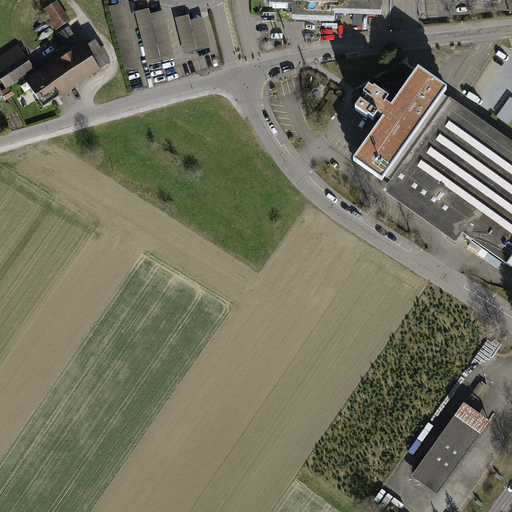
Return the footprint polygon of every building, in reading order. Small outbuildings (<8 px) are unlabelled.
[(336,16),(336,0),(270,0),(270,9),(293,10),(292,22),(336,23),(336,16)] [(336,0),(336,16),(388,18),(388,0),(336,0)] [(61,3),(46,13),(60,33),(75,23),(61,3)] [(110,9),(126,73),(139,70),(123,6),(110,9)] [(136,15),(149,67),(174,61),(163,14),(150,17),(149,12),(136,15)] [(176,21),(186,57),(211,50),(203,20),(191,23),(189,18),(176,21)] [(35,73),(24,80),(44,111),(112,66),(96,42),(86,49),(84,46),(37,76),(35,73)] [(0,81),(6,91),(34,73),(18,49),(0,60),(0,81)] [(511,270),(511,146),(442,97),(446,92),(418,72),(391,110),(385,106),(389,101),(374,90),(373,92),(368,89),(363,97),(355,91),(351,97),(361,104),(355,112),(367,120),(368,118),(374,123),(378,117),(384,121),(354,163),(386,186),(381,193),(453,244),(460,234),(511,270)] [(9,90),(2,94),(7,103),(11,100),(14,98),(9,90)] [(511,99),(498,118),(509,126),(511,121),(511,99)] [(464,403),(411,477),(437,495),(490,422),(464,403)]
